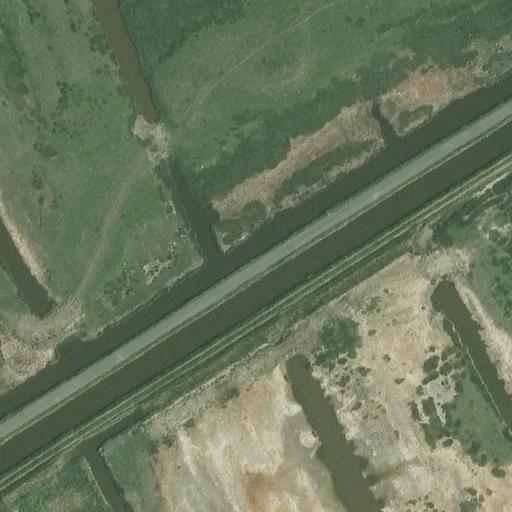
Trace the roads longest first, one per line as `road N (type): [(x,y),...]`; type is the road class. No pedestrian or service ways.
road 1 (track): [(511,167),(0,498)]
road 2 (unclassified): [(0,439),(511,114)]
